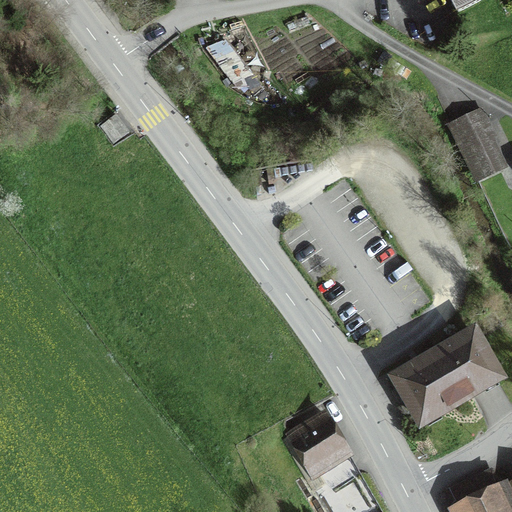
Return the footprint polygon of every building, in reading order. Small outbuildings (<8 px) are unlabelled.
[(505,166),(491,137),(494,136),(483,113),(453,128),(478,179),(505,166)] [(101,127),(114,144),(129,132),(117,115),(101,127)] [(414,368),(396,378),(422,423),(500,378),(474,333),(437,355),(435,352),(413,365),(414,368)] [(381,511),(348,455),(349,455),(326,416),(290,436),(313,476),(320,472),(332,492),(320,499),(327,511),(381,511)] [(492,471),(450,491),(459,511),(511,511),(511,486),(502,492),(492,471)]
